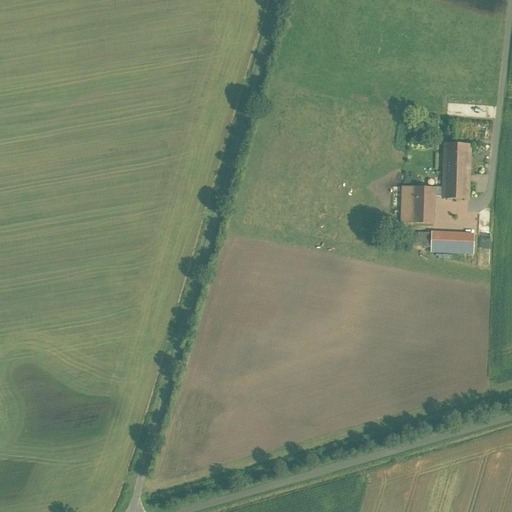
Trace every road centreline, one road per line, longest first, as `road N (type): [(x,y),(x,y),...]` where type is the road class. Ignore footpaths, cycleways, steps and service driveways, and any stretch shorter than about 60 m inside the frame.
road 1 (unclassified): [(281,0),(131,511)]
road 2 (unclassified): [(511,412),(175,511)]
